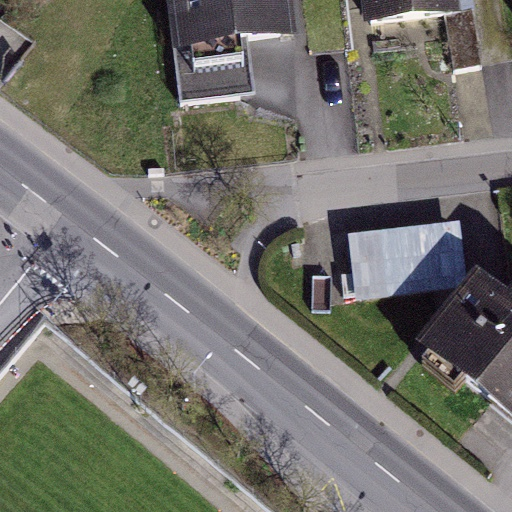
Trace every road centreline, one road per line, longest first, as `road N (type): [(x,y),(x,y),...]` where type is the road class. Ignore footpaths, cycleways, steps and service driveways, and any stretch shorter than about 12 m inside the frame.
road 1 (tertiary): [(431,511),(0,166)]
road 2 (residential): [(511,171),(295,197)]
